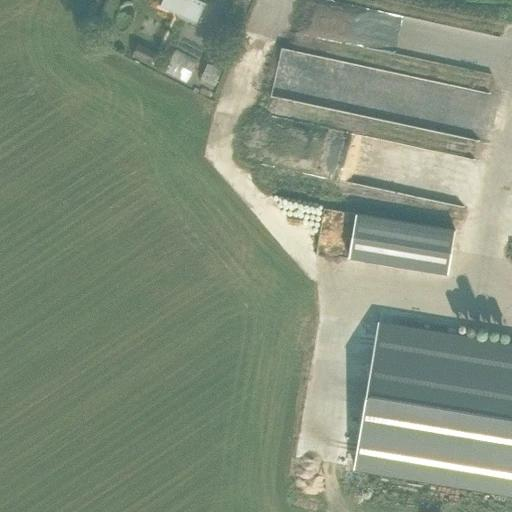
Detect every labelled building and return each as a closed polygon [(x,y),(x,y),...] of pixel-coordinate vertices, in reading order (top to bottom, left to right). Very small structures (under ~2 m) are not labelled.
[(195,0),(162,0),(160,6),(196,22),(204,4),(195,0)] [(131,56),(148,64),(154,52),(137,44),(131,56)] [(245,82),(252,63),(234,57),(227,75),(245,82)] [(200,80),(214,86),(221,70),(207,64),(200,80)] [(458,90),(471,92),(473,73),(461,71),(458,90)] [(336,251),(435,264),(441,222),(341,208),(336,251)] [(355,469),(511,493),(511,344),(379,323),(355,469)]
